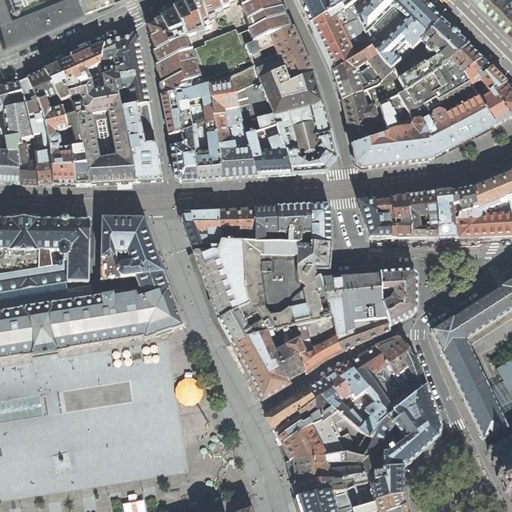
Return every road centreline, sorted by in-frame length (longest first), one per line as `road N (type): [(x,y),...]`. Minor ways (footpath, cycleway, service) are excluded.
road 1 (residential): [(511,248),(364,251),(345,210),(348,174),(323,75),(287,0)]
road 2 (residential): [(511,266),(423,324),(496,511)]
road 3 (residential): [(0,72),(136,16),(155,0)]
